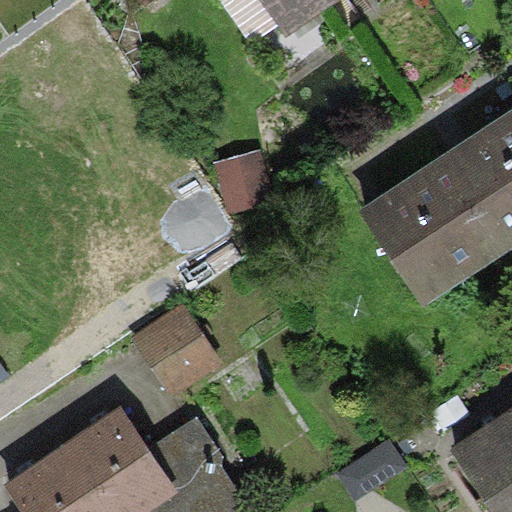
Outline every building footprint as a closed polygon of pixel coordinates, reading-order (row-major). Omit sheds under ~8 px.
[(302,0),(272,0),(283,14),(302,0)] [(511,98),(446,143),(501,223),(511,215),(511,98)] [(501,223),(446,143),(362,200),(416,280),(501,223)] [(179,297),(131,329),(166,379),(213,347),(179,297)] [(0,337),(0,368),(13,362),(0,337)] [(511,511),(511,396),(452,436),(502,511),(511,511)] [(61,433),(110,507),(140,488),(155,511),(187,511),(235,481),(190,414),(147,442),(117,397),(61,433)] [(28,500),(35,511),(102,511),(110,507),(61,433),(7,469),(28,500)] [(35,511),(28,500),(9,511),(35,511)]
